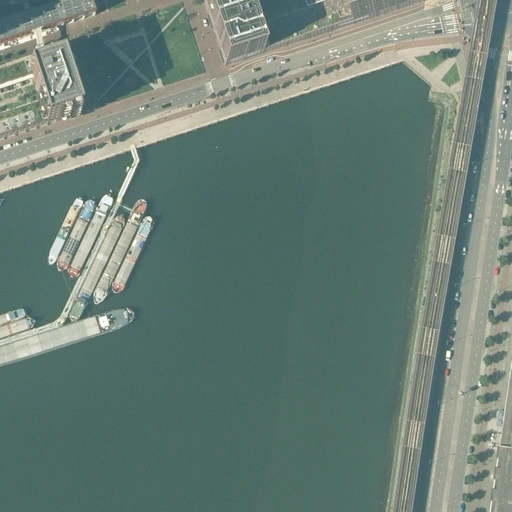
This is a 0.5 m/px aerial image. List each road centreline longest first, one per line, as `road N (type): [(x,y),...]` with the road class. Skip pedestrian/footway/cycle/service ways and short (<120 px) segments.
road 1 (secondary): [(485,44),(489,142),(435,511)]
road 2 (residential): [(0,158),(398,31)]
road 3 (secondary): [(454,511),(511,112)]
